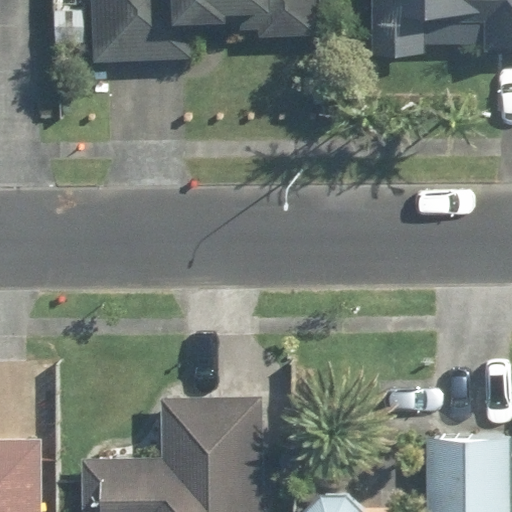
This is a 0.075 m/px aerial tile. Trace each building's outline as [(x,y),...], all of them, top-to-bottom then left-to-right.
[(105,0),(104,45),(197,48),(198,4),(245,5),(244,0),(278,0),(278,24),(321,25),(321,0),(105,0)] [(511,0),(383,0),(381,39),(439,43),(442,3),(493,7),(491,37),(511,38),(511,0)] [(269,511),(265,383),(166,387),(168,450),(96,452),(98,511),(269,511)] [(511,511),(511,429),(433,428),(433,505),(411,505),(410,511),(371,511),(371,500),(312,499),(312,511),(511,511)] [(0,511),(49,511),(50,433),(0,432),(0,511)]
